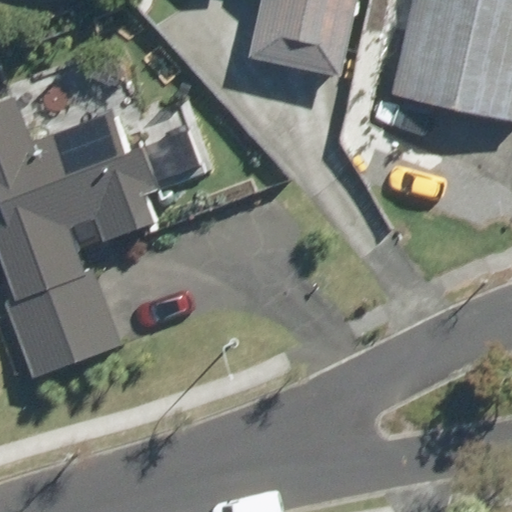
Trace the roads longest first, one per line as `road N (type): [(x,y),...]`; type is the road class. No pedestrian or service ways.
road 1 (residential): [(186,485),(369,384),(511,318)]
road 2 (residential): [(511,449),(186,485)]
